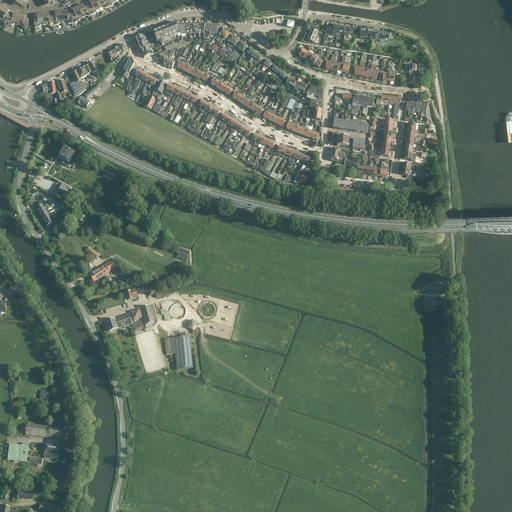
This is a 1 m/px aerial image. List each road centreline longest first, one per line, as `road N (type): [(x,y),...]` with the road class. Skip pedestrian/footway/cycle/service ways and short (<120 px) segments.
road 1 (unclassified): [(114,511),(123,459),(117,389),(100,343),(17,198),(32,116)]
road 2 (primary): [(435,224),(263,206),(97,144)]
road 3 (unclassified): [(77,511),(85,450),(76,388),(0,248)]
road 4 (residential): [(127,35),(146,65),(324,153)]
road 5 (residential): [(405,91),(391,184),(331,177),(324,153)]
road 6 (tertiary): [(284,55),(205,12),(127,35)]
